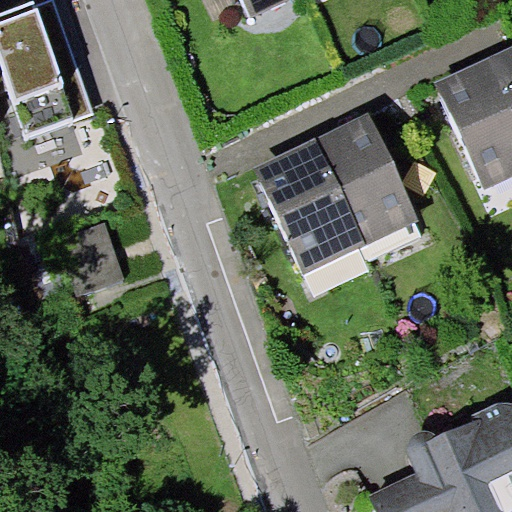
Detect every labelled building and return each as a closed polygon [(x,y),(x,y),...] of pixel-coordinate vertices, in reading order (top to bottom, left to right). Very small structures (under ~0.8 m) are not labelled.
[(233,0),(239,11),(262,0),(233,0)] [(511,68),(436,104),(479,196),(511,180),(511,68)] [(369,113),(255,166),(304,273),(419,220),(369,113)] [(55,243),(75,300),(121,283),(100,226),(55,243)] [(374,511),(511,511),(511,403),(471,423),(476,433),(437,451),(429,434),(401,448),(417,480),(370,503),(374,511)]
